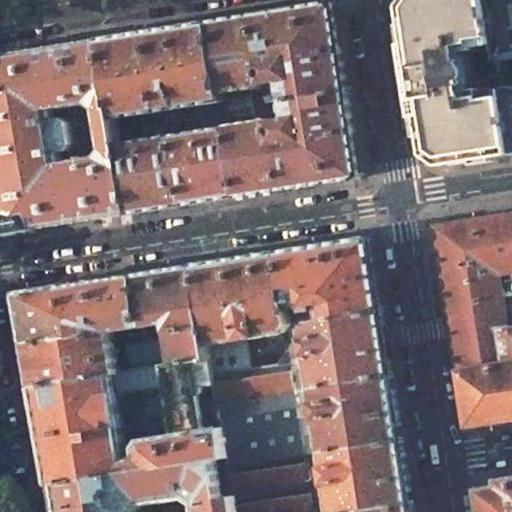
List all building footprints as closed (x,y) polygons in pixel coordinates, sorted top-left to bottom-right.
[(415,0),(406,12),(415,69),(414,69),(417,89),(418,89),(427,146),(451,164),(511,153),(511,133),(505,89),(485,92),(485,89),(476,90),(479,82),(479,75),(487,73),(488,70),(488,68),(486,65),(484,64),(477,65),(474,57),(469,52),(479,50),(478,47),(497,44),(489,0),(415,0)] [(511,58),(511,0),(489,0),(497,44),(500,60),(511,58)] [(258,87),(269,86),(270,90),(274,89),(275,91),(281,90),(280,81),(289,80),(292,98),(350,89),(337,3),(335,2),(305,7),(305,6),(281,10),(281,11),(281,10),(242,17),(241,16),(214,20),(214,21),(212,22),(227,100),(228,109),(261,103),(258,87)] [(212,22),(103,39),(103,40),(117,117),(159,111),(161,125),(186,121),(184,107),(227,100),(212,22)] [(119,131),(117,117),(103,40),(9,55),(9,54),(0,55),(0,166),(8,214),(7,214),(10,233),(39,229),(39,228),(133,213),(119,131)] [(511,63),(500,65),(505,89),(511,90),(511,63)] [(312,185),(332,182),(362,177),(364,175),(350,89),(292,98),(295,118),(281,120),(280,117),(263,120),(261,103),(228,109),(229,115),(243,196),(312,185)] [(198,131),(176,135),(187,205),(243,196),(229,115),(196,119),(198,131)] [(161,125),(119,131),(133,213),(187,205),(176,135),(152,139),(151,132),(161,131),(161,125)] [(511,418),(511,215),(445,226),(439,226),(470,425),(511,418)] [(284,251),(294,324),(289,332),(292,351),(315,321),(388,310),(377,238),(374,236),(284,251)] [(249,255),(200,264),(214,358),(217,375),(254,369),(249,338),(257,337),(257,341),(263,340),(262,336),(289,332),(294,324),(284,251),(249,256),(249,255)] [(200,264),(139,274),(146,326),(170,323),(177,363),(214,358),(200,264)] [(43,288),(22,291),(20,294),(29,344),(114,330),(114,331),(146,326),(139,274),(43,289),(43,288)] [(221,402),(397,374),(393,348),(394,348),(391,336),(392,336),(388,310),(315,321),(292,351),(282,365),(254,369),(217,375),(219,386),(221,402)] [(114,330),(29,344),(34,374),(35,374),(37,385),(120,372),(114,331),(114,330)] [(143,340),(127,343),(130,364),(126,365),(127,371),(153,367),(148,339),(147,334),(142,335),(143,340)] [(162,337),(148,339),(153,367),(167,365),(162,337)] [(224,422),(217,423),(218,428),(206,430),(200,388),(219,386),(217,375),(214,358),(177,363),(167,365),(153,367),(127,371),(120,372),(37,385),(40,405),(54,483),(218,457),(229,456),(224,422)] [(397,374),(221,402),(224,422),(229,456),(231,466),(406,439),(403,413),(397,374)] [(238,511),(358,511),(416,503),(406,439),(231,466),(235,495),(238,511)] [(238,511),(235,495),(224,496),(218,457),(54,483),(57,505),(58,511),(238,511)] [(511,511),(511,478),(500,480),(501,486),(495,487),(482,505),(483,511),(511,511)] [(417,511),(416,503),(358,511),(417,511)]
